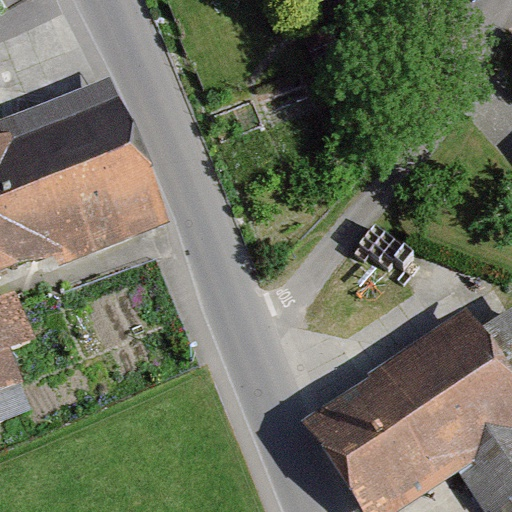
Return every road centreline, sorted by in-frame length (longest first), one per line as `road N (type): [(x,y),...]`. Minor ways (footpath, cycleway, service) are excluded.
road 1 (residential): [(249,346),(446,99),(501,0)]
road 2 (tertiary): [(249,346),(111,0)]
road 3 (tertiary): [(315,511),(249,346)]
